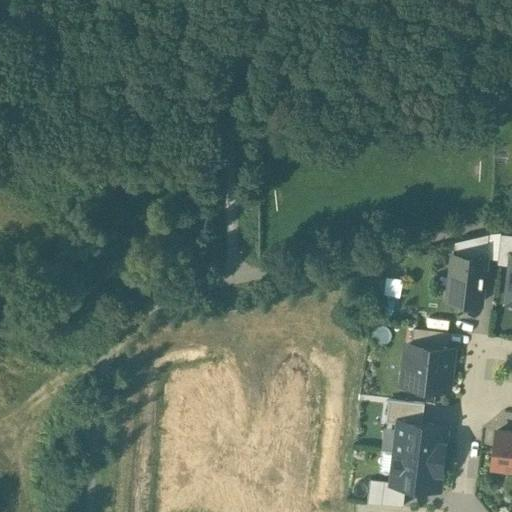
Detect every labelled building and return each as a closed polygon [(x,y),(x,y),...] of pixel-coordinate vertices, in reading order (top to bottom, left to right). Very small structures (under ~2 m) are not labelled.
[(487,256),(488,232),(455,240),(453,253),(487,256)] [(487,256),(453,253),(448,298),(481,302),(487,256)] [(386,279),(362,276),(360,287),(384,291),(386,279)] [(413,326),(412,342),(447,347),(450,331),(413,326)] [(412,342),(410,342),(405,384),(449,390),(452,366),(448,366),(450,347),(447,347),(412,342)] [(386,421),(399,422),(399,419),(422,422),(424,402),(389,398),(386,421)] [(422,422),(399,419),(399,422),(396,451),(444,457),(445,442),(444,442),(446,425),(422,422)] [(511,429),(496,428),(491,471),(511,472),(511,429)] [(444,457),(396,451),(392,480),(392,483),(405,485),(439,488),(441,471),(442,471),(444,457)] [(403,505),(405,485),(392,483),(392,480),(370,478),(367,502),(403,505)]
